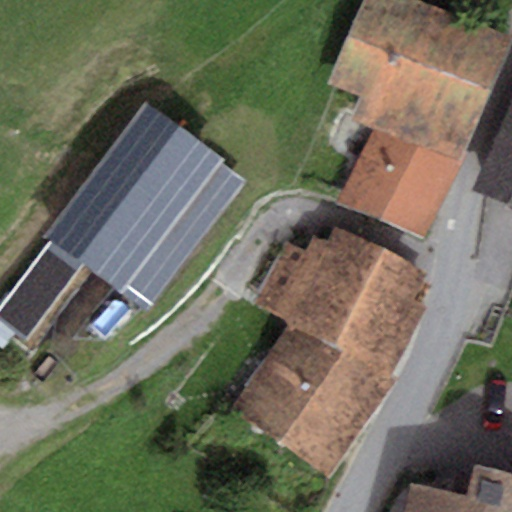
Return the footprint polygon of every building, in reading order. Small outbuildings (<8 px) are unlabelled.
[(511,40),(420,0),(365,0),(329,83),(361,97),(352,117),(372,126),(457,163),(511,40)] [(248,181),(145,104),(43,238),(51,245),(0,311),(0,315),(26,336),(84,260),(149,310),(248,181)] [(511,206),(511,105),(474,191),(511,206)] [(457,163),(372,126),(339,200),(429,239),(461,165),(457,163)] [(287,244),(253,305),(290,325),(389,378),(425,309),(413,300),(427,277),(335,229),(326,242),(312,238),(303,253),(287,244)] [(233,409),(329,479),(397,381),(389,378),(290,325),(233,409)] [(511,511),(511,473),(475,465),(468,496),(410,483),(402,511),(511,511)]
